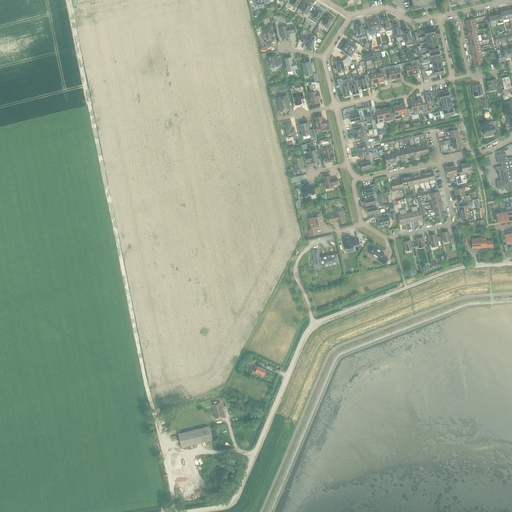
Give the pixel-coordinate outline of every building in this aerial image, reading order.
[(409,0),(410,1),(411,0),(414,10),(425,7),(427,6),(428,8),(435,6),(433,0),(409,0)] [(311,12),(308,11),(312,5),(306,1),(305,4),(304,3),(301,8),(302,8),(301,11),(304,13),(303,15),(307,18),(311,12)] [(307,18),(316,23),(323,12),(317,8),(314,14),(311,13),(311,12),(307,18)] [(509,18),(507,11),(501,12),(501,14),(502,20),(503,20),(509,18)] [(501,14),(495,16),(497,23),(503,22),(503,20),(502,20),(501,14)] [(329,25),(331,26),(334,22),(332,21),(334,19),(332,18),(333,17),(330,15),(329,16),(328,15),(325,21),(322,19),(318,25),(323,28),(325,26),(328,28),(329,25)] [(497,23),(495,16),(489,17),(490,25),(497,23)] [(389,24),(388,17),(382,19),(383,25),(385,32),(393,30),(394,30),(393,25),(392,23),(389,24)] [(380,33),(385,32),(383,25),(380,26),(379,19),(378,20),(377,19),(373,20),(375,31),(378,30),(380,33)] [(375,31),(373,20),(368,21),(368,22),(367,22),(369,29),(366,29),(368,36),(376,34),(375,31)] [(368,36),(366,29),(363,30),(362,23),(360,23),(357,24),(356,25),(357,30),(355,30),(357,35),(361,34),(363,37),(368,36)] [(403,30),(400,31),(398,24),(393,25),(394,30),(393,30),(396,38),(404,36),(405,36),(404,32),(403,30)] [(287,26),(279,28),(282,39),(290,37),(289,34),(294,33),(293,26),(288,27),(287,26)] [(265,43),(266,47),(272,46),(271,41),(274,41),(273,36),(274,36),(273,33),(272,33),(271,29),(262,31),(263,35),(261,35),(262,39),(264,39),(264,43),(265,43)] [(404,32),(405,36),(404,36),(406,45),(415,43),(414,36),(413,37),(414,37),(412,37),(411,31),(409,31),(409,30),(408,31),(408,30),(404,31),(404,32)] [(312,48),(315,37),(308,36),(307,37),(303,36),(302,38),(301,42),(304,42),(305,42),(306,42),(305,46),(312,48)] [(425,48),(438,45),(436,39),(427,42),(428,45),(424,46),(425,48)] [(355,42),(354,45),(348,41),(347,42),(344,46),(354,52),(356,49),(358,50),(361,45),(355,42)] [(354,52),(344,46),(342,50),(342,51),(348,54),(346,57),(352,61),(354,56),(352,54),(354,52)] [(503,50),(504,52),(505,58),(511,56),(509,49),(503,50)] [(428,59),(440,56),(439,51),(430,53),(430,56),(427,57),(428,59)] [(504,52),(497,54),(499,61),(506,60),(505,58),(504,52)] [(269,60),(268,61),(269,64),(270,64),(270,67),(274,66),(275,68),(279,67),(278,66),(282,65),(281,62),(278,63),(276,55),(268,57),(269,60)] [(285,59),(287,72),(288,75),(295,74),(294,69),(297,68),(295,62),(293,62),(291,57),(285,59)] [(337,69),(337,72),(338,72),(338,73),(345,71),(344,67),(347,62),(350,64),(352,61),(346,57),(344,60),(336,62),(337,68),(337,69)] [(417,64),(411,65),(413,74),(419,73),(418,67),(421,66),(419,60),(416,60),(417,64)] [(410,61),(401,64),(403,70),(406,69),(408,76),(413,74),(411,65),(410,61)] [(305,75),(313,73),(310,62),(302,63),(305,75)] [(430,70),(433,69),(443,67),(441,62),(432,64),(433,67),(430,68),(430,70)] [(403,70),(401,64),(396,65),(397,68),(394,69),(396,78),(402,77),(400,71),(403,70)] [(387,67),(384,68),(386,74),(389,73),(390,80),(391,79),(392,80),(395,79),(396,78),(394,69),(388,70),(387,67)] [(443,67),(433,69),(434,73),(431,73),(431,76),(444,73),(443,67)] [(379,72),(376,73),(379,82),(380,82),(380,83),(383,82),(383,81),(384,81),(383,75),(386,74),(384,68),(379,69),(379,72)] [(379,82),(376,73),(376,70),(367,72),(367,75),(368,78),(371,77),(373,84),(379,82)] [(361,86),(361,89),(363,89),(363,90),(366,89),(366,88),(367,88),(366,82),(369,81),(368,78),(367,75),(364,75),(365,79),(359,80),(361,86)] [(511,88),(509,77),(502,78),(504,89),(502,90),(503,93),(509,92),(509,89),(511,88)] [(348,89),(351,88),(352,88),(351,85),(350,82),(349,79),(344,80),(345,86),(342,87),(342,89),(341,89),(342,93),(343,92),(344,96),(345,96),(345,97),(349,96),(348,95),(350,95),(348,89)] [(502,93),(500,85),(497,86),(496,79),(487,81),(489,90),(497,88),(499,94),(502,93)] [(354,84),(351,85),(352,88),(351,88),(353,94),(354,94),(354,95),(358,94),(358,93),(359,93),(357,87),(361,86),(359,80),(354,81),(354,84)] [(319,82),(311,82),(312,85),(311,85),(312,89),(313,89),(313,92),(309,93),(310,97),(309,97),(310,100),(311,104),(319,103),(318,99),(320,98),(320,99),(320,98),(319,92),(317,92),(316,91),(316,89),(320,88),(319,83),(317,83),(317,82),(319,82)] [(481,85),(472,87),(474,96),(483,94),(481,85)] [(296,92),(292,93),(295,105),(302,104),(301,99),(304,98),(302,92),(301,88),(295,89),(296,92)] [(437,98),(437,100),(450,97),(449,92),(439,94),(440,97),(437,98)] [(290,109),(287,96),(277,98),(280,111),(290,109)] [(416,101),(418,111),(421,110),(423,113),(428,112),(428,111),(426,105),(423,106),(422,100),(421,100),(421,99),(417,100),(417,101),(416,101)] [(418,111),(416,101),(415,101),(412,101),(412,102),(411,103),(412,109),(409,109),(410,116),(416,115),(415,111),(418,111)] [(399,105),(401,115),(404,114),(405,117),(410,116),(409,109),(406,110),(405,104),(403,104),(403,103),(400,104),(400,105),(399,105)] [(440,111),(443,111),(452,108),(451,103),(442,105),(443,108),(439,109),(440,111)] [(395,113),(392,113),(393,120),(398,119),(398,115),(401,115),(399,105),(393,107),(395,113)] [(393,120),(392,113),(389,114),(387,108),(381,109),(384,119),(384,122),(393,120)] [(454,114),(452,108),(443,111),(444,116),(445,116),(445,119),(448,119),(448,116),(454,114)] [(384,122),(384,119),(381,109),(376,111),(377,117),(374,117),(376,124),(384,122)] [(507,115),(509,122),(507,123),(506,124),(506,125),(507,128),(511,127),(511,114),(511,110),(503,112),(504,116),(507,115)] [(357,120),(357,123),(364,122),(363,117),(360,117),(359,113),(359,112),(355,113),(354,114),(354,115),(349,116),(349,115),(349,116),(350,122),(351,122),(351,121),(357,120)] [(322,116),(315,118),(315,122),(316,125),(317,129),(322,128),(322,131),(325,131),(329,130),(328,125),(327,126),(325,119),(325,120),(323,120),(322,116)] [(499,127),(497,120),(486,123),(487,127),(483,127),(485,137),(496,134),(494,128),(499,127)] [(364,122),(357,123),(358,127),(352,128),(352,130),(351,130),(352,134),(363,131),(363,128),(365,127),(364,122)] [(308,123),(300,125),(302,136),(310,134),(308,123)] [(291,124),(283,126),(286,138),(296,135),(294,127),(294,128),(292,126),(291,124)] [(450,136),(451,137),(459,135),(458,129),(457,129),(456,126),(451,128),(451,127),(444,129),(446,137),(450,136)] [(364,134),(363,131),(352,134),(353,138),(353,137),(354,137),(354,139),(355,139),(361,138),(362,141),(368,140),(367,134),(364,134)] [(452,142),(460,140),(459,135),(451,137),(451,140),(439,143),(440,146),(452,143),(452,142)] [(369,145),(368,140),(362,141),(362,144),(356,146),(356,148),(355,147),(356,152),(367,149),(367,146),(369,145)] [(462,146),(460,140),(452,142),(452,143),(453,146),(449,147),(450,152),(461,149),(461,146),(462,146)] [(333,147),(332,147),(331,147),(331,145),(321,147),(323,154),(324,155),(323,155),(325,163),(335,161),(333,153),(332,152),(333,152),(332,150),(333,150),(333,149),(333,147)] [(365,155),(366,159),(372,157),(371,152),(368,152),(367,149),(356,152),(357,156),(357,155),(358,155),(358,157),(359,157),(365,155)] [(310,161),(311,163),(318,161),(316,150),(308,152),(309,155),(307,156),(308,162),(310,161)] [(511,157),(507,158),(506,155),(506,153),(496,155),(498,163),(501,163),(501,166),(495,167),(495,170),(498,170),(499,174),(500,173),(502,180),(497,181),(498,189),(506,187),(507,191),(511,190),(511,157)] [(372,157),(366,159),(366,162),(360,164),(360,163),(361,170),(362,169),(366,168),(367,169),(368,169),(372,168),(371,168),(371,167),(372,167),(371,164),(373,162),(372,157)] [(301,158),(293,160),(296,170),(295,170),(295,174),(302,172),(301,169),(304,169),(301,158)] [(462,168),(459,169),(462,184),(467,183),(466,179),(465,174),(464,174),(464,173),(471,171),(469,163),(461,165),(462,168)] [(457,185),(462,184),(459,169),(456,169),(455,166),(447,168),(449,176),(456,175),(456,176),(457,181),(457,185)] [(333,185),(338,184),(337,177),(332,179),(331,176),(323,178),(326,189),(333,187),(333,185)] [(401,180),(391,183),(393,192),(404,189),(403,187),(401,180)] [(308,196),(315,194),(313,186),(309,187),(307,181),(301,183),(302,189),(301,189),(303,197),(305,196),(305,197),(306,198),(308,197),(308,196)] [(455,190),(456,195),(464,193),(464,190),(465,190),(465,188),(468,187),(467,184),(460,185),(461,188),(455,190)] [(370,195),(371,198),(377,197),(376,192),(373,192),(372,188),(372,187),(369,188),(367,189),(367,190),(363,191),(362,190),(364,197),(364,196),(370,195)] [(465,196),(464,193),(456,195),(457,200),(464,199),(464,202),(471,200),(470,195),(465,196)] [(372,204),(373,207),(377,207),(379,206),(378,201),(377,197),(371,198),(364,200),(366,206),(366,205),(372,204)] [(458,207),(460,213),(469,211),(469,208),(471,208),(471,205),(470,201),(464,203),(465,206),(458,207)] [(423,219),(420,210),(418,210),(417,206),(414,207),(417,221),(423,219)] [(377,210),(377,207),(373,207),(366,209),(368,215),(374,213),(375,217),(381,215),(380,210),(377,210)] [(411,222),(409,212),(407,213),(406,209),(403,209),(406,223),(411,222)] [(473,210),(469,211),(460,213),(461,218),(468,217),(468,220),(474,219),(474,216),(473,210)] [(336,214),(328,216),(330,222),(337,221),(338,223),(346,222),(343,211),(335,212),(336,214)] [(498,222),(504,221),(501,211),(493,213),(495,220),(498,219),(498,222)] [(384,214),(385,218),(379,219),(378,219),(380,225),(385,224),(385,225),(386,225),(389,227),(388,227),(390,224),(389,223),(390,223),(389,219),(392,218),(392,219),(396,218),(394,212),(391,213),(390,213),(384,214)] [(313,218),(308,219),(311,229),(308,230),(309,236),(317,234),(316,230),(318,229),(319,226),(319,225),(324,224),(322,216),(321,216),(321,215),(320,214),(319,214),(318,215),(317,216),(317,217),(314,218),(313,218)] [(449,232),(442,233),(444,242),(450,240),(451,245),(454,244),(453,237),(450,238),(449,232)] [(439,248),(442,247),(440,240),(437,241),(436,235),(429,236),(432,247),(438,246),(439,248)] [(359,244),(358,238),(352,239),(351,236),(343,238),(345,249),(354,247),(353,246),(359,244)] [(482,248),(493,247),(492,240),(489,241),(489,240),(486,240),(486,237),(471,238),(472,248),(477,248),(482,248)] [(426,250),(429,249),(428,243),(425,244),(423,238),(416,239),(418,248),(425,246),(426,250)] [(417,256),(416,252),(415,246),(412,247),(411,241),(404,242),(406,251),(412,249),(414,256),(417,256)] [(378,261),(384,264),(388,258),(382,255),(384,252),(374,246),(370,253),(379,259),(378,261)] [(316,265),(321,263),(322,262),(322,266),(322,267),(323,266),(338,263),(339,263),(338,262),(337,255),(337,254),(336,254),(330,255),(327,256),(321,257),(320,257),(321,258),(320,259),(318,250),(313,251),(316,265)] [(263,375),(266,370),(255,366),(254,368),(256,369),(255,372),(260,374),(259,376),(262,377),(263,375)] [(224,416),(224,414),(224,413),(223,412),(221,403),(212,405),(215,418),(220,417),(221,418),(223,417),(223,416),(224,416)] [(182,448),(211,440),(208,427),(178,434),(182,448)] [(177,475),(185,474),(181,455),(173,457),(177,475)] [(183,503),(198,500),(195,484),(179,487),(183,503)]
